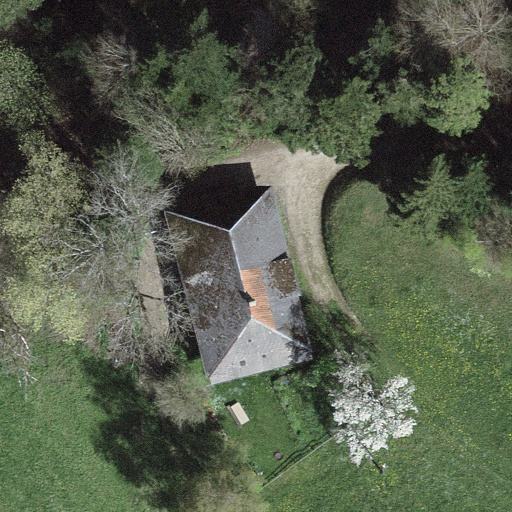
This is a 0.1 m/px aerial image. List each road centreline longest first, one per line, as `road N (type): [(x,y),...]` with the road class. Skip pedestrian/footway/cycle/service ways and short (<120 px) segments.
road 1 (track): [(310,160),(305,256),(336,324),(476,463),(511,486)]
road 2 (track): [(511,129),(247,167),(216,180),(190,205),(156,259)]
